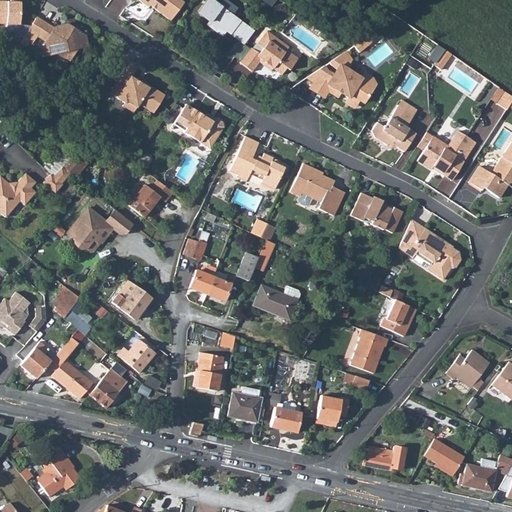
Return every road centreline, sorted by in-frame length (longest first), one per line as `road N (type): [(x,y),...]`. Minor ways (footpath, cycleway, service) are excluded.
road 1 (residential): [(169,443),(180,330),(165,300),(173,251),(253,110)]
road 2 (residential): [(498,244),(417,192),(253,110)]
road 3 (residential): [(326,479),(464,304)]
road 4 (residential): [(253,110),(74,0)]
road 5 (residential): [(253,110),(387,11)]
road 6 (tertiary): [(158,441),(0,404)]
road 7 (tertiary): [(326,479),(169,443)]
road 8 (tertiary): [(470,511),(326,479)]
